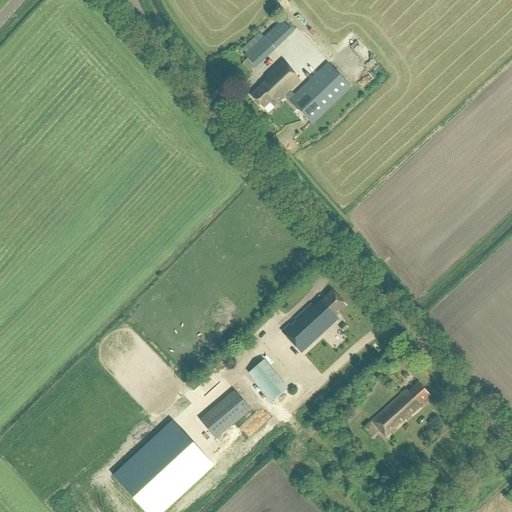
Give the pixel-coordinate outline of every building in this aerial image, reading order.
[(290,5),(278,12),(283,20),(295,13),(290,5)] [(267,78),(265,80),(250,95),(263,109),(273,99),(277,103),(284,96),(313,125),(351,88),(327,63),(295,95),(290,90),(322,60),(317,53),(300,32),(284,46),(291,54),(284,60),(283,59),(265,76),(267,78)] [(239,51),(244,56),(247,60),(254,67),(256,69),(275,50),(263,37),(259,33),(239,51)] [(350,47),(345,54),(355,60),(359,53),(350,47)] [(302,353),(338,319),(336,316),(346,306),(332,291),(314,307),(312,304),(282,331),(302,353)] [(344,324),(339,328),(343,332),(348,328),(344,324)] [(266,358),(248,373),(272,401),(290,387),(266,358)] [(431,397),(419,384),(408,393),(407,390),(371,422),(387,439),(422,408),(421,406),(431,397)] [(216,440),(251,410),(235,391),(200,421),(216,440)] [(289,404),(280,412),(284,416),(293,408),(289,404)] [(161,420),(98,480),(131,511),(165,511),(211,472),(161,420)] [(332,465),(324,473),(328,477),(336,469),(332,465)] [(344,475),(339,470),(331,478),(336,483),(344,475)]
